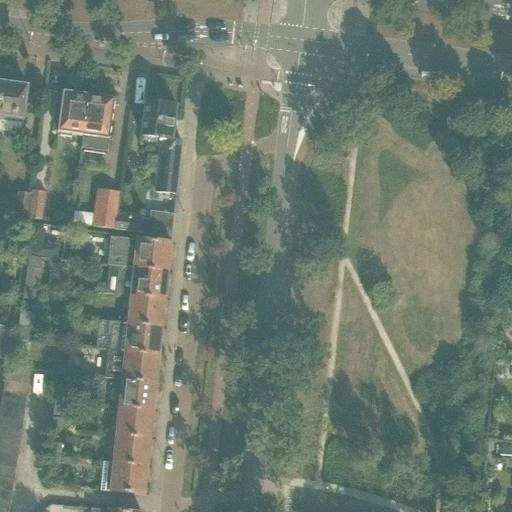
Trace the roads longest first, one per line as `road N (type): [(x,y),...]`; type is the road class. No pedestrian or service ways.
road 1 (residential): [(281,148),(203,178),(165,511)]
road 2 (unclassified): [(246,497),(281,148)]
road 3 (secondary): [(0,24),(81,35),(299,42)]
road 4 (secondary): [(299,42),(511,71)]
